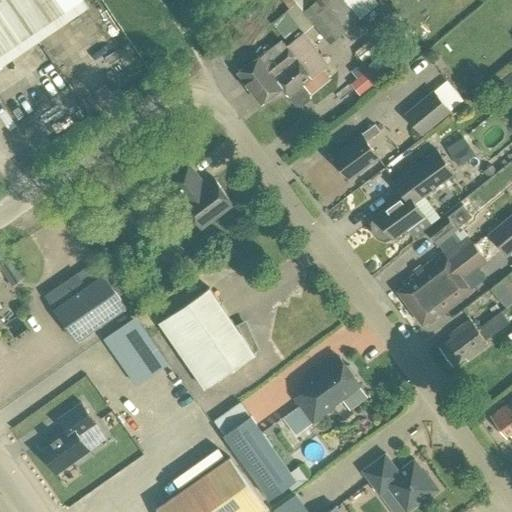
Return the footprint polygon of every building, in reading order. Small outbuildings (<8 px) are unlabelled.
[(0,0),(0,57),(84,0),(0,0)] [(282,0),(289,8),(296,3),(294,0),(282,0)] [(360,19),(343,0),(315,0),(303,11),(330,43),(360,19)] [(284,39),(299,27),(286,11),(271,23),(284,39)] [(258,45),(266,39),(261,32),(253,38),(258,45)] [(238,73),(260,104),(281,89),(294,107),(300,108),(307,103),(308,96),(302,86),(327,68),(304,36),(272,59),(267,53),(238,73)] [(141,55),(110,57),(112,84),(143,82),(141,55)] [(377,82),(391,70),(379,56),(368,65),(370,68),(367,70),(377,82)] [(511,95),(511,72),(500,81),(511,95)] [(434,89),(404,113),(422,135),(451,111),(434,89)] [(365,142),(379,132),(373,124),(331,156),(348,179),(377,158),(365,142)] [(384,241),(392,238),(423,215),(414,203),(453,173),(436,149),(393,181),(404,196),(376,216),(370,223),(371,231),(376,238),(384,241)] [(215,178),(205,185),(189,164),(168,179),(184,200),(182,202),(201,227),(234,204),(215,178)] [(492,165),(484,171),(489,178),(497,172),(492,165)] [(460,203),(427,230),(438,244),(456,229),(453,225),(468,213),(460,203)] [(511,214),(499,225),(511,241),(511,240),(511,214)] [(486,262),(470,242),(466,236),(443,253),(400,284),(404,289),(398,293),(421,323),(426,319),(429,323),(442,313),(471,292),(468,287),(462,280),(486,262)] [(24,280),(10,258),(0,264),(0,269),(13,288),(24,280)] [(45,295),(55,309),(77,341),(127,307),(104,274),(87,286),(78,273),(45,295)] [(505,309),(511,303),(511,281),(507,275),(490,289),(505,309)] [(160,322),(206,389),(256,354),(253,350),(256,348),(245,323),(237,327),(210,287),(160,322)] [(476,330),(469,320),(449,335),(452,338),(440,347),(453,365),(465,356),(467,360),(488,344),(485,340),(510,321),(501,311),(476,330)] [(94,334),(126,385),(161,363),(129,312),(94,334)] [(296,399),(313,423),(334,407),(331,404),(359,382),(353,374),(354,371),(350,365),(346,365),(340,357),(318,373),(316,370),(303,380),(309,389),(296,399)] [(511,438),(511,399),(493,412),(497,418),(493,421),(505,437),(509,434),(511,438)] [(41,450),(58,474),(90,451),(79,435),(96,423),(82,402),(59,418),(67,431),(41,450)] [(241,402),(214,421),(224,435),(225,435),(270,499),(296,480),(241,402)] [(291,434),(306,422),(292,404),(277,416),(291,434)] [(389,487),(407,511),(426,498),(427,500),(440,490),(430,476),(429,477),(415,459),(399,471),(386,453),(363,470),(380,494),(389,487)] [(258,511),(266,507),(230,457),(157,508),(159,511),(258,511)] [(340,511),(336,506),(327,511),(313,511),(299,492),(276,509),(277,511),(340,511)]
